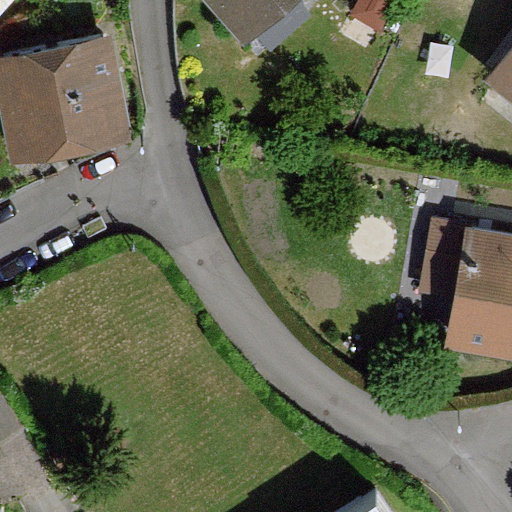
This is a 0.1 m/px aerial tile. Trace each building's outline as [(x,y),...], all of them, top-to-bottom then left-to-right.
[(0,0),(0,10),(9,0),(0,0)] [(220,0),(243,27),(275,0),(220,0)] [(107,30),(0,51),(0,68),(15,146),(125,124),(107,30)] [(511,43),(494,67),(511,80),(511,43)] [(511,229),(472,223),(453,332),(511,341),(511,229)] [(394,511),(380,489),(344,511),(394,511)]
